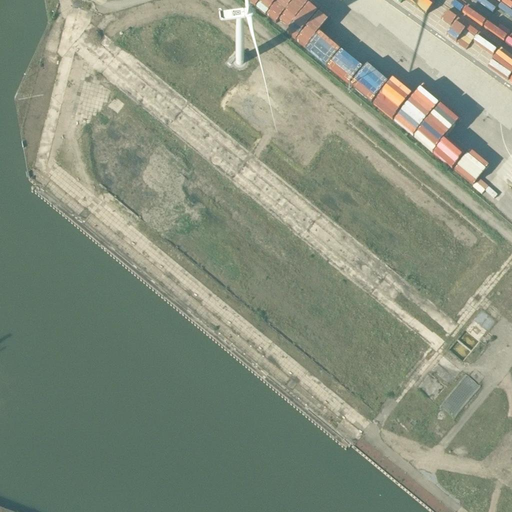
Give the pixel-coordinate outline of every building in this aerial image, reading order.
[(297,20),(277,4),(280,0),(263,0),(257,8),(307,49),(318,36),(298,20),(297,20)] [(424,5),(429,9),(435,2),(432,0),(414,0),(422,7),(424,5)] [(442,0),(463,10),(466,4),(457,0),(442,0)] [(499,0),(476,0),(494,12),(501,1),(499,0)] [(405,1),(398,11),(420,27),(427,18),(420,13),(421,12),(405,1)] [(428,19),(449,31),(455,19),(435,8),(428,19)] [(471,46),(468,49),(499,73),(502,69),(511,76),(511,74),(511,62),(459,21),(451,31),(471,46)] [(326,66),(337,53),(319,38),(308,50),(326,66)] [(244,63),(244,62),(244,61),(244,60),(244,59),(243,59),(243,58),(242,58),(242,57),(241,57),(240,57),(239,57),(238,57),(238,58),(237,58),(237,59),(236,59),(236,60),(236,61),(236,62),(236,63),(236,64),(237,64),(237,65),(238,65),(238,66),(239,66),(240,66),(241,66),(242,66),(242,65),(243,65),(243,64),(244,64),(244,63)] [(400,125),(412,134),(417,132),(421,127),(415,123),(415,121),(408,117),(406,120),(404,118),(402,114),(396,118),(406,104),(409,109),(414,113),(411,114),(414,117),(418,115),(422,122),(422,123),(425,121),(432,112),(416,100),(410,88),(395,77),(378,99),(369,93),(367,88),(355,79),(350,86),(393,119),(396,118),(400,125)] [(444,140),(460,117),(441,104),(420,134),(426,138),(430,131),(444,140)] [(457,166),(453,171),(473,185),(476,180),(457,166)]
